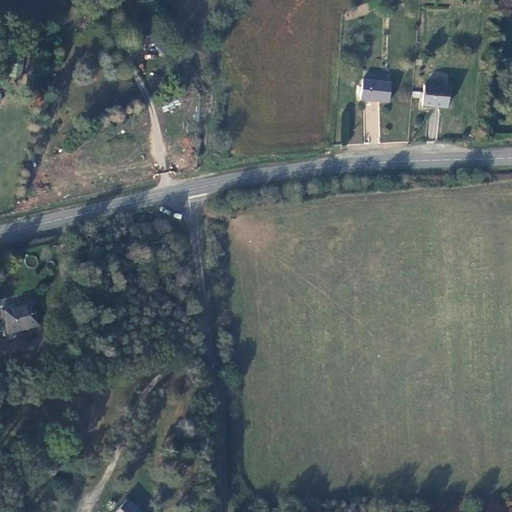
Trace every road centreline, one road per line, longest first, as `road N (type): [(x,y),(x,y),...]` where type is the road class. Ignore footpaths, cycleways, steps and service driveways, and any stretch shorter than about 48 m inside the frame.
road 1 (secondary): [(0,235),(314,166),(511,154)]
road 2 (track): [(194,188),(216,511)]
